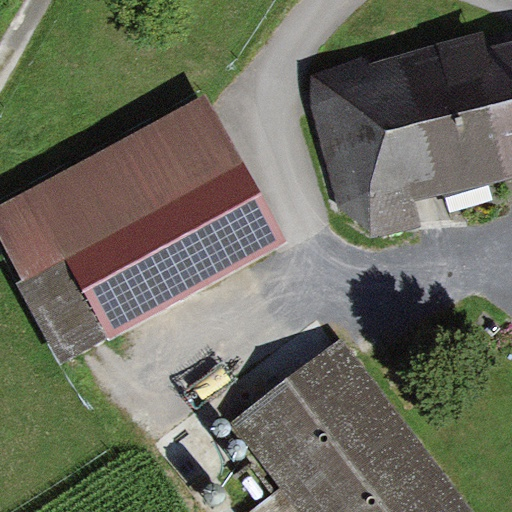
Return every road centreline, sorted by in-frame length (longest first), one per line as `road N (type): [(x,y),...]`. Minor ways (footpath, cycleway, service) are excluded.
road 1 (unknown): [(511,244),(220,361)]
road 2 (unknown): [(357,0),(310,58),(299,148)]
